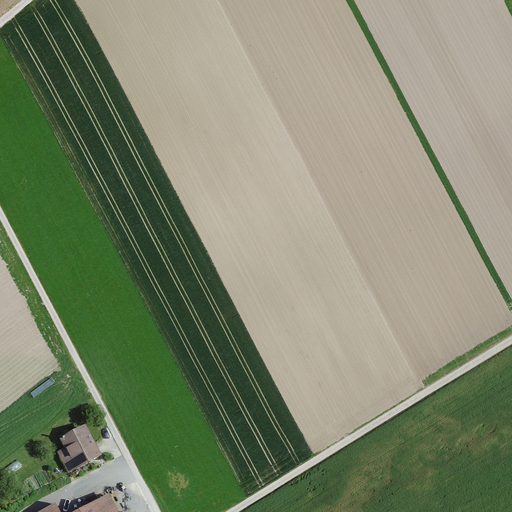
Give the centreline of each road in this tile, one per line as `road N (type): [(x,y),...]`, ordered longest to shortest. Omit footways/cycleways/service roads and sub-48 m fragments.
road 1 (track): [(0,216),(155,511)]
road 2 (track): [(229,511),(511,339)]
